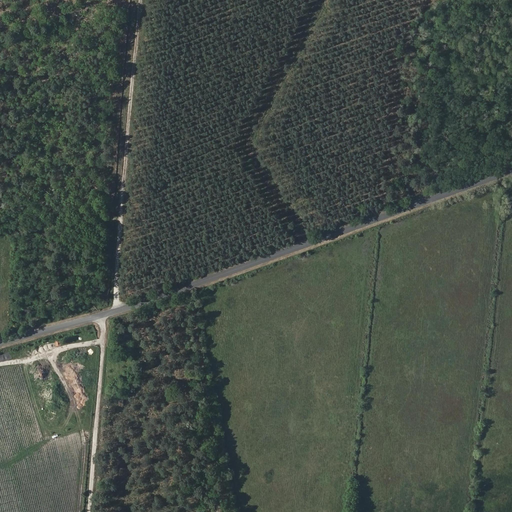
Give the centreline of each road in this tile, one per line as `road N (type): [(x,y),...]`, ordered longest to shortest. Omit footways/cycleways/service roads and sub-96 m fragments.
road 1 (tertiary): [(0,346),(511,175)]
road 2 (track): [(112,313),(139,0)]
road 3 (track): [(112,313),(91,511)]
